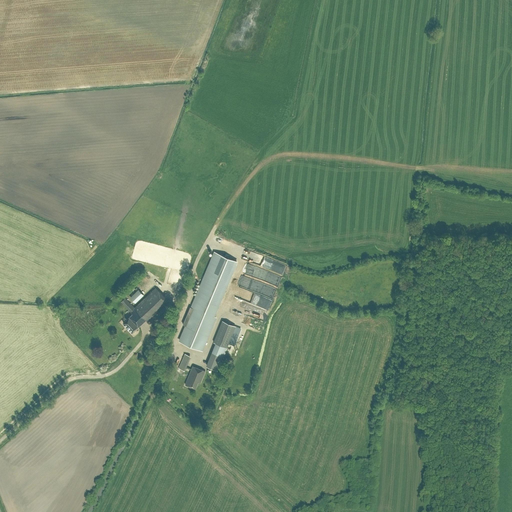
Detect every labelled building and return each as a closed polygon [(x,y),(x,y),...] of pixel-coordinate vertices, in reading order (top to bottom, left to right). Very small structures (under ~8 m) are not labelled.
[(180,341),(201,350),(215,317),(214,317),(237,261),(214,252),(192,307),(190,306),(183,324),(186,325),(180,341)] [(269,262),(266,269),(278,274),(281,267),(269,262)] [(264,273),(262,278),(276,285),(278,279),(264,273)] [(241,276),(238,285),(271,297),(274,288),(241,276)] [(132,332),(138,326),(145,319),(147,322),(169,301),(156,287),(155,287),(134,307),(125,297),(121,301),(130,311),(132,314),(129,316),(123,322),(132,332)] [(132,299),(131,300),(134,303),(142,294),(136,289),(129,296),(132,299)] [(157,326),(161,330),(166,324),(163,320),(157,326)] [(208,366),(217,370),(235,326),(223,321),(214,341),(218,342),(208,366)] [(179,368),(183,370),(190,355),(185,353),(179,368)] [(185,384),(195,388),(198,382),(200,383),(205,371),(193,365),(185,384)]
